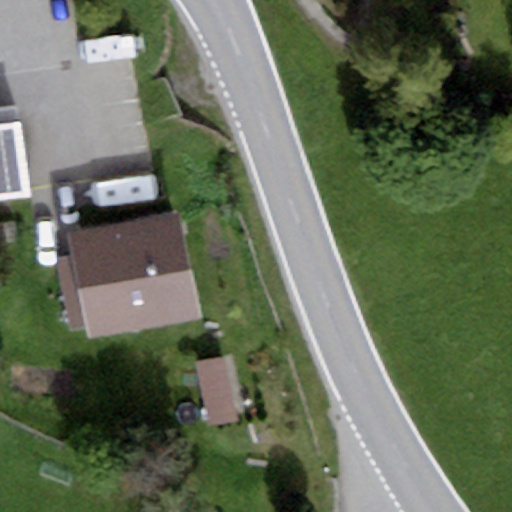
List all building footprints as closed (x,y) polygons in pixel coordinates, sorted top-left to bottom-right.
[(176,115),(165,76),(126,88),(138,126),(176,115)] [(0,106),(0,123),(20,121),(17,104),(0,106)] [(20,121),(0,123),(0,200),(29,197),(20,121)] [(179,210),(66,232),(70,254),(54,257),(67,330),(85,327),(87,338),(199,317),(179,210)] [(223,356),(192,363),(206,429),(237,422),(223,356)]
